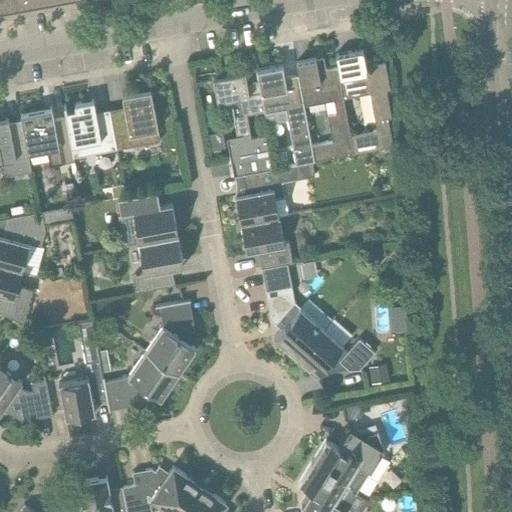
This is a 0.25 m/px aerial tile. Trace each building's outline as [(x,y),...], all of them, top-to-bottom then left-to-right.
[(0,0),(0,12),(11,10),(8,0),(0,0)] [(8,0),(11,10),(33,6),(32,0),(8,0)] [(350,135),(353,154),(393,146),(388,119),(391,118),(386,90),(390,90),(385,62),(366,66),(363,50),(335,55),(337,67),(343,99),(369,94),(376,130),(350,135)] [(350,135),(343,99),(337,67),(325,69),(323,58),(296,63),(298,74),(304,106),(333,100),(336,113),(327,114),(333,141),(311,145),(315,161),(353,154),(350,135)] [(315,161),(311,145),(304,106),(298,74),(284,77),(282,65),(256,70),(259,82),(264,112),(264,114),(285,110),(295,165),(315,161)] [(246,115),(264,112),(259,82),(246,84),(244,72),(213,78),(217,102),(230,100),(237,136),(250,134),(246,115)] [(109,110),(117,149),(160,141),(150,90),(122,96),(124,107),(109,110)] [(73,157),(117,149),(109,110),(96,112),(93,100),(64,106),(66,118),(73,157)] [(74,161),(73,157),(66,118),(53,120),(51,108),(20,114),(22,120),(28,153),(47,150),(50,165),(74,161)] [(31,172),(28,153),(22,120),(8,123),(8,119),(0,120),(0,162),(2,162),(5,176),(31,172)] [(225,131),(210,132),(212,150),(226,149),(225,131)] [(275,169),(272,154),(268,135),(251,138),(250,134),(237,136),(226,138),(230,158),(231,158),(234,176),(244,175),(275,169)] [(288,215),(285,198),(282,182),(297,179),(318,176),(315,161),(295,165),(275,169),(244,175),(247,193),(235,195),(240,224),(278,217),(288,215)] [(138,243),(178,235),(172,204),(160,206),(157,190),(117,198),(120,213),(132,211),(138,243)] [(0,264),(21,271),(29,243),(41,247),(45,231),(42,212),(2,219),(3,221),(0,230),(0,264)] [(261,269),(287,264),(292,263),(288,242),(283,243),(278,217),(240,224),(246,252),(258,250),(261,269)] [(178,235),(138,243),(144,274),(132,276),(135,292),(175,285),(171,269),(183,267),(178,235)] [(21,271),(0,264),(0,293),(0,294),(0,295),(0,312),(23,324),(32,290),(17,286),(21,271)] [(297,358),(324,329),(300,308),(299,308),(294,303),(294,302),(287,264),(261,269),(271,321),(281,329),(274,337),(297,358)] [(145,350),(178,373),(195,348),(185,341),(191,334),(185,300),(159,305),(162,325),(145,350)] [(106,399),(103,381),(101,372),(99,357),(92,319),(77,322),(85,362),(88,378),(59,383),(65,419),(95,413),(93,402),(106,399)] [(324,329),(297,358),(316,375),(317,374),(348,369),(349,370),(359,369),(374,352),(359,338),(347,351),(342,346),(343,345),(324,329)] [(103,381),(106,399),(107,405),(148,398),(151,394),(160,400),(178,373),(145,350),(127,377),(103,381)] [(0,413),(20,414),(51,410),(45,380),(31,382),(32,391),(26,392),(18,386),(22,381),(0,365),(0,413)] [(312,462),(345,483),(354,470),(366,477),(383,450),(377,431),(355,438),(347,433),(338,448),(325,440),(312,462)] [(345,483),(312,462),(298,484),(310,492),(301,506),(309,511),(344,511),(349,504),(337,496),(345,483)] [(149,497),(171,511),(179,511),(200,484),(173,466),(169,472),(159,465),(155,471),(151,469),(132,472),(134,484),(122,487),(125,501),(149,497)] [(127,511),(125,501),(122,487),(109,489),(107,476),(77,482),(82,511),(127,511)] [(227,511),(222,508),(226,502),(200,484),(179,511),(227,511)]
